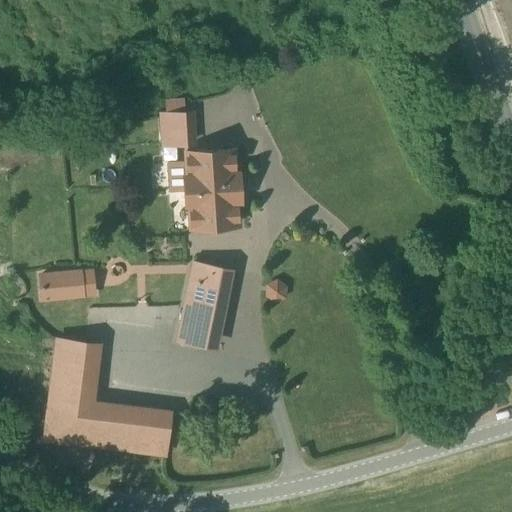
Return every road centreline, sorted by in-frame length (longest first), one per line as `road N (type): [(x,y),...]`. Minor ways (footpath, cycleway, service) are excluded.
road 1 (residential): [(0,465),(67,496),(105,503),(216,503),(511,429)]
road 2 (secondary): [(461,0),(511,135)]
